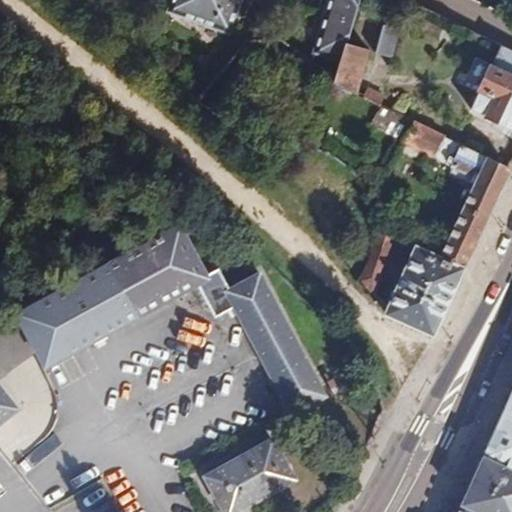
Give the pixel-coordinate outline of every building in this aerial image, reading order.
[(240,0),(172,0),(168,13),(227,35),(240,0)] [(347,46),(360,0),(313,0),(310,12),(327,17),(316,55),(342,63),(347,46)] [(378,56),(394,0),(360,0),(347,46),(370,54),(378,56)] [(370,54),(347,46),(342,63),(338,79),(336,85),(358,96),(370,54)] [(511,56),(499,50),(471,112),(511,132),(511,56)] [(498,196),(508,172),(437,136),(415,125),(404,141),(408,144),(403,152),(416,161),(421,153),(452,169),(449,174),(474,187),(444,254),(431,249),(429,255),(463,272),(498,196)] [(366,245),(361,267),(352,284),(373,300),(387,270),(392,272),(398,260),(393,257),(396,251),(401,252),(405,245),(368,230),(366,245)] [(260,277),(231,292),(220,271),(207,278),(181,231),(20,320),(49,374),(209,283),(219,300),(229,295),(294,417),(327,399),(260,277)] [(448,305),(463,272),(429,255),(416,250),(388,311),(386,317),(422,333),(433,338),(448,305)] [(0,431),(19,417),(0,392),(0,431)] [(511,511),(511,393),(491,439),(478,466),(460,506),(472,511),(511,511)] [(239,511),(296,482),(274,441),(207,478),(224,511),(239,511)]
